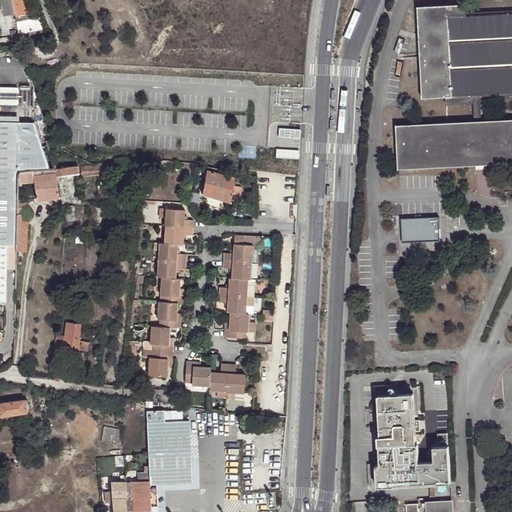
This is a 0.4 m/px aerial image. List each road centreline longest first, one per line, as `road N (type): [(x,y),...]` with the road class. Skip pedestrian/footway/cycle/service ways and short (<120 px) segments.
road 1 (residential): [(329,0),(302,506)]
road 2 (residential): [(123,393),(0,376)]
